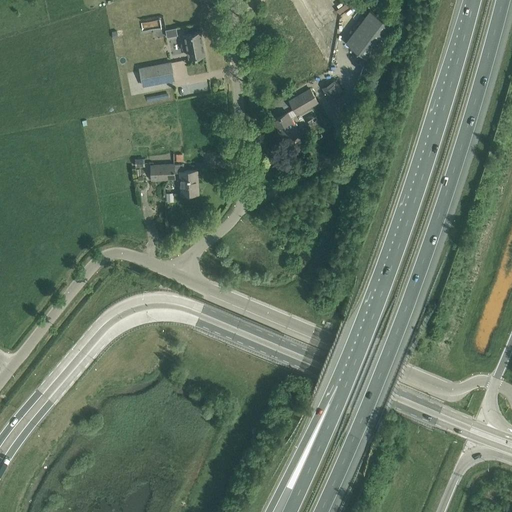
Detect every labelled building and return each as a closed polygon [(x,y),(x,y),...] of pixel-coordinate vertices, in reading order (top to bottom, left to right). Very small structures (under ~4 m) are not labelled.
[(346,41),(371,60),(395,27),(371,9),(346,41)] [(166,35),(176,34),(175,27),(165,28),(166,35)] [(205,54),(201,31),(185,33),(187,40),(185,41),(183,42),(182,44),(183,48),(184,49),(186,50),(188,50),(190,57),(205,54)] [(174,79),(171,62),(140,68),(143,85),(174,79)] [(324,87),(331,99),(343,92),(336,80),(324,87)] [(310,88),(289,100),(297,114),(318,102),(310,88)] [(274,120),(286,141),(299,133),(287,112),(274,120)] [(135,158),(135,166),(145,166),(145,158),(137,158),(135,158)] [(150,164),(151,180),(176,179),(176,172),(175,164),(175,163),(150,164)] [(184,171),(181,171),(181,172),(182,193),(199,192),(197,170),(192,170),(184,171)]
